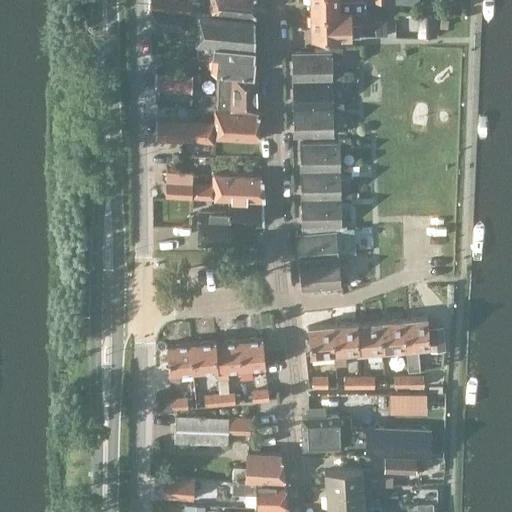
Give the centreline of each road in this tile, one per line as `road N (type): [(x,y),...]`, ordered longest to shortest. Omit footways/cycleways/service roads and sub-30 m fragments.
road 1 (residential): [(285,306),(268,0)]
road 2 (residential): [(141,306),(136,0)]
road 3 (residential): [(297,511),(285,306)]
road 4 (residential): [(137,511),(141,306)]
road 5 (primary): [(106,199),(102,0)]
road 6 (residential): [(285,306),(257,297),(141,306)]
